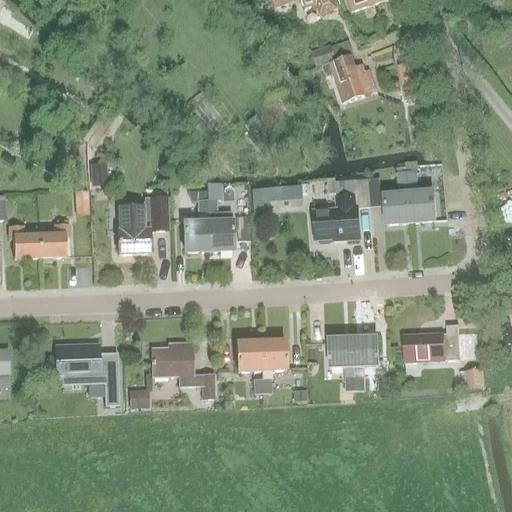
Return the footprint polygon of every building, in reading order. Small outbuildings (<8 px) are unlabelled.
[(270,0),(274,11),(302,2),(305,11),(317,7),(320,17),(337,11),(333,0),(270,0)] [(371,0),(346,0),(351,15),(374,7),(371,0)] [(329,65),(324,50),(311,54),(316,69),(329,65)] [(343,106),(376,94),(369,72),(358,76),(355,69),(349,71),(345,60),(321,68),(326,80),(333,78),(343,106)] [(400,71),(404,94),(420,92),(416,68),(400,71)] [(93,117),(103,125),(112,112),(100,103),(90,115),(93,117)] [(93,117),(78,137),(87,145),(93,138),(102,126),(103,125),(93,117)] [(109,132),(102,126),(93,138),(100,144),(109,132)] [(90,168),(91,186),(106,185),(105,167),(90,168)] [(415,173),(407,174),(408,187),(418,186),(417,173),(415,173)] [(407,174),(396,175),(397,188),(408,187),(407,174)] [(178,187),(178,175),(169,175),(169,187),(178,187)] [(334,180),(326,181),(328,196),(336,196),(337,200),(354,199),(353,183),(335,185),(334,180)] [(379,181),(369,182),(370,196),(381,195),(379,181)] [(337,212),(313,214),(315,243),(345,240),(345,243),(360,242),(357,211),(371,210),(370,196),(369,182),(353,183),(354,199),(337,200),(337,212)] [(418,186),(408,187),(411,226),(435,224),(432,194),(419,195),(418,186)] [(398,197),(384,198),(387,228),(411,226),(408,187),(397,188),(398,197)] [(254,191),(255,214),(272,213),(271,191),(254,191)] [(206,193),(187,194),(192,204),(197,204),(207,203),(206,195),(206,193)] [(87,194),(75,194),(75,206),(88,205),(87,194)] [(119,213),(120,221),(119,221),(120,234),(117,234),(118,258),(150,257),(149,236),(167,235),(166,201),(144,202),(144,211),(119,213)] [(207,203),(197,204),(197,216),(207,216),(207,203)] [(216,203),(207,203),(207,216),(217,216),(216,203)] [(217,216),(207,216),(209,254),(233,254),(232,224),(231,224),(231,215),(217,216)] [(198,225),(183,226),(185,255),(209,254),(207,216),(197,216),(198,225)] [(248,219),(236,219),(237,240),(249,239),(248,219)] [(39,239),(40,261),(66,260),(65,241),(70,241),(69,227),(54,228),(55,238),(39,239)] [(14,262),(40,261),(39,239),(23,239),(23,229),(8,230),(8,243),(13,243),(14,262)] [(444,364),(460,363),(459,328),(446,329),(447,337),(403,338),(405,366),(444,364)] [(377,340),(353,341),(354,380),(363,380),(363,370),(378,369),(377,340)] [(354,380),(353,341),(329,342),(330,371),(344,371),(344,380),(354,380)] [(285,343),(261,344),(262,374),(286,373),(285,343)] [(262,374),(261,344),(236,345),(238,375),(261,374),(262,374)] [(214,377),(193,378),(192,346),(178,347),(178,350),(152,351),(152,381),(178,380),(178,390),(201,389),(201,403),(215,403),(214,377)] [(98,349),(56,351),(57,380),(60,379),(61,383),(85,382),(85,387),(103,386),(104,408),(119,408),(118,377),(99,377),(98,357),(98,349)] [(8,378),(9,378),(9,352),(0,352),(0,377),(8,377),(8,378)] [(483,393),(482,372),(464,373),(465,394),(483,393)] [(355,394),(354,380),(344,380),(345,394),(355,394)] [(363,380),(354,380),(355,394),(364,393),(363,380)] [(272,382),(262,383),(262,396),(272,396),(272,382)] [(262,383),(252,383),(253,397),(262,396),(262,383)] [(149,410),(148,392),(129,393),(130,411),(149,410)] [(306,403),(306,394),(294,394),(294,403),(306,403)]
